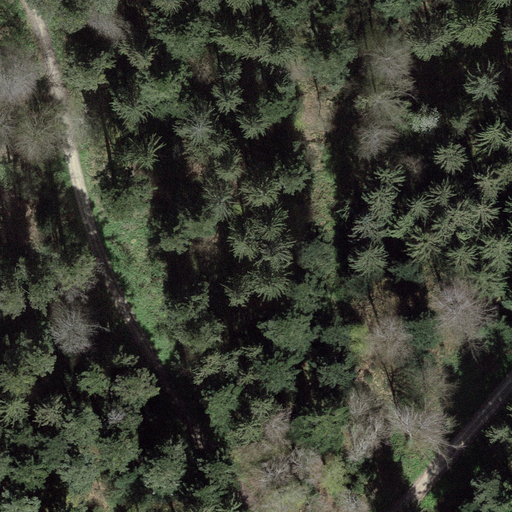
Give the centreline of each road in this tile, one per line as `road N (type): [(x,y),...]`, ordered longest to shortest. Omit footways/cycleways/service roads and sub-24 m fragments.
road 1 (track): [(27,0),(45,43),(85,218),(117,297),(198,439),(259,511)]
road 2 (track): [(394,511),(511,374)]
